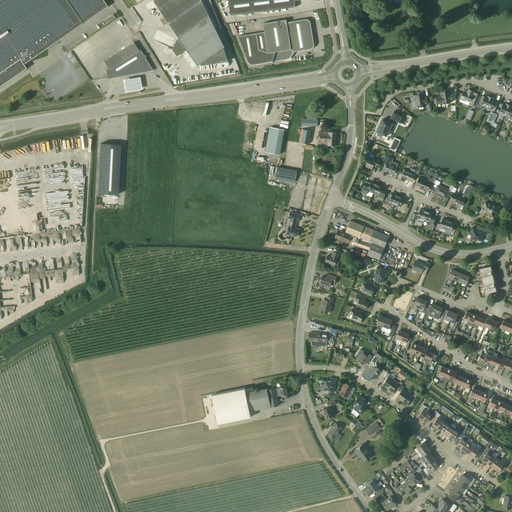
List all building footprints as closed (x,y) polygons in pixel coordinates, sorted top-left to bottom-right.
[(0,0),(0,86),(26,68),(23,64),(107,6),(102,0),(0,0)] [(154,0),(153,1),(164,17),(160,20),(164,25),(168,22),(179,38),(177,39),(172,49),(177,56),(186,49),(198,66),(200,64),(201,65),(228,61),(224,47),(225,47),(202,1),(201,0),(154,0)] [(228,0),(230,16),(295,8),(294,1),(303,0),(228,0)] [(103,21),(106,25),(115,18),(113,15),(103,21)] [(248,63),(252,66),(289,60),(294,52),(312,50),(314,46),(310,22),(307,20),(287,23),(286,20),(263,24),(265,33),(239,37),(248,63)] [(233,22),(229,24),(233,35),(237,34),(233,22)] [(105,27),(98,32),(101,36),(108,32),(105,27)] [(107,70),(108,78),(110,77),(147,68),(147,65),(133,43),(104,61),(108,69),(107,70)] [(169,48),(155,54),(157,60),(172,53),(169,48)] [(67,55),(73,65),(77,62),(71,53),(67,55)] [(140,79),(125,81),(127,93),(142,90),(140,79)] [(435,97),(436,105),(443,104),(451,103),(450,101),(454,101),(453,93),(449,94),(449,91),(446,91),(446,90),(445,90),(444,91),(443,92),(440,92),(441,96),(435,97)] [(468,105),(472,107),(478,94),(474,92),(468,90),(467,93),(464,92),(460,100),(465,102),(466,100),(469,102),(468,105)] [(412,100),(413,109),(414,109),(417,108),(417,107),(425,106),(424,105),(428,104),(427,97),(423,97),(423,94),(420,95),(420,94),(419,94),(418,94),(417,95),(414,96),(415,99),(412,100)] [(482,107),(486,109),(491,98),(488,96),(487,97),(485,96),(484,97),(482,96),(478,104),(481,105),(482,107)] [(492,110),(495,111),(498,103),(495,102),(496,101),(493,100),(494,99),(491,98),(486,109),(490,110),(492,110)] [(500,115),(504,117),(509,105),(506,104),(506,105),(503,104),(503,105),(500,103),(497,112),(499,113),(500,115)] [(378,132),(376,136),(380,137),(382,134),(386,136),(387,136),(392,124),(394,120),(400,123),(404,116),(394,111),(390,119),(391,119),(389,123),(383,120),(383,119),(382,119),(382,120),(380,124),(380,125),(379,125),(379,126),(379,127),(377,131),(376,132),(377,132),(378,132)] [(285,130),(269,127),(265,152),(280,155),(285,130)] [(299,143),(309,144),(311,131),(301,129),(299,143)] [(323,149),(328,149),(328,145),(335,146),(336,133),(319,132),(318,143),(324,144),(323,149)] [(100,145),(98,195),(118,196),(120,146),(100,145)] [(384,170),(394,174),(397,167),(391,165),(393,160),(391,159),(386,156),(383,163),(387,165),(384,170)] [(365,167),(371,169),(373,166),(378,169),(381,161),(376,158),(375,160),(369,157),(365,167)] [(289,182),(295,183),(297,170),(277,167),(275,179),(289,182)] [(407,179),(413,181),(415,175),(402,169),(401,172),(403,173),(401,177),(407,179)] [(419,177),(416,185),(424,188),(424,189),(428,191),(430,185),(433,186),(436,180),(434,179),(432,183),(431,182),(427,181),(419,177)] [(444,198),(446,199),(449,190),(439,185),(440,182),(436,180),(433,186),(436,188),(434,193),(435,194),(435,195),(437,196),(437,195),(442,197),(442,198),(444,198)] [(372,197),(373,193),(377,184),(371,182),(370,185),(365,182),(363,186),(361,191),(364,193),(367,194),(367,195),(372,197)] [(375,197),(382,201),(386,192),(381,189),(382,187),(377,184),(373,193),(376,194),(375,197)] [(453,193),(450,201),(462,206),(466,198),(454,193),(456,189),(453,187),(451,192),(453,193)] [(394,205),(398,196),(393,193),(390,199),(387,198),(385,204),(390,206),(391,208),(392,209),(394,205)] [(398,196),(394,205),(400,207),(399,210),(405,212),(407,207),(407,206),(408,205),(405,203),(402,202),(404,198),(398,196)] [(481,213),(493,218),(496,213),(497,213),(499,207),(485,202),(481,213)] [(424,220),(427,211),(421,209),(419,215),(416,214),(414,220),(417,221),(423,223),(424,220)] [(428,225),(433,227),(436,217),(432,216),(432,213),(427,211),(424,220),(429,222),(428,225)] [(294,228),(297,220),(298,221),(300,215),(290,212),(288,219),(291,219),(287,234),(296,237),(297,236),(298,236),(298,233),(297,233),(298,230),(294,228)] [(440,227),(446,229),(449,220),(443,218),(441,224),(438,223),(436,230),(439,231),(440,227)] [(350,220),(346,232),(352,234),(352,235),(350,240),(355,242),(354,244),(369,250),(368,255),(379,259),(389,236),(350,220)] [(450,234),(453,235),(455,229),(452,229),(455,222),(449,220),(446,229),(451,231),(450,234)] [(477,240),(481,241),(485,233),(472,228),(469,234),(472,235),(470,239),(476,241),(477,240)] [(352,235),(338,230),(335,238),(349,243),(350,240),(352,235)] [(325,261),(337,266),(340,261),(337,259),(339,254),(333,252),(331,257),(328,255),(325,261)] [(412,269),(422,273),(423,269),(427,270),(430,263),(426,262),(425,264),(418,262),(418,263),(415,261),(412,269)] [(484,289),(485,297),(498,294),(491,262),(478,265),(480,272),(482,272),(483,276),(481,276),(483,285),(485,284),(486,288),(484,289)] [(389,271),(378,266),(374,275),(376,276),(375,280),(382,283),(384,278),(383,278),(384,276),(387,277),(389,271)] [(320,284),(329,287),(331,283),(334,284),(336,277),(328,274),(326,278),(322,276),(320,284)] [(362,292),(371,296),(374,289),(373,288),(374,285),(364,281),(361,287),(364,288),(362,292)] [(357,305),(366,309),(368,303),(365,301),(366,298),(357,294),(355,300),(359,301),(357,305)] [(319,311),(326,313),(327,311),(330,312),(331,305),(329,305),(330,302),(332,302),(333,298),(327,296),(326,300),(324,300),(323,305),(321,305),(319,311)] [(418,308),(422,299),(417,297),(415,302),(412,301),(410,307),(413,308),(414,306),(418,308)] [(427,301),(422,299),(418,308),(421,309),(420,311),(425,313),(428,308),(425,307),(427,301)] [(433,318),(438,306),(433,304),(430,309),(428,308),(425,313),(423,319),(426,320),(427,318),(428,318),(428,316),(433,318)] [(440,322),(443,316),(443,315),(441,313),(443,308),(438,306),(433,318),(438,319),(437,320),(440,322)] [(351,319),(360,323),(363,316),(360,314),(361,312),(353,308),(350,315),(353,316),(351,319)] [(449,321),(450,321),(453,313),(448,310),(446,317),(443,316),(440,322),(443,323),(444,322),(448,324),(449,321)] [(463,319),(468,322),(472,314),(467,311),(463,319)] [(453,327),(456,328),(458,322),(455,321),(458,315),(453,313),(450,321),(454,323),(453,327)] [(468,322),(473,324),(477,316),(472,314),(468,322)] [(377,324),(383,326),(386,318),(380,315),(377,324)] [(473,324),(478,326),(482,318),(477,316),(473,324)] [(388,336),(391,337),(394,331),(391,330),(393,326),(390,325),(392,320),(386,318),(383,326),(391,330),(388,336)] [(484,326),(487,320),(482,318),(478,326),(483,328),(484,326)] [(484,326),(489,328),(493,320),(487,318),(487,320),(484,326)] [(489,328),(494,330),(498,322),(493,320),(489,328)] [(500,328),(505,331),(509,323),(503,320),(500,328)] [(396,339),(394,343),(399,345),(400,343),(401,341),(404,333),(399,331),(397,336),(396,339)] [(309,341),(327,342),(327,341),(334,342),(335,337),(327,336),(327,334),(310,332),(309,341)] [(404,333),(401,341),(406,343),(409,335),(404,333)] [(351,343),(354,336),(349,334),(346,341),(351,343)] [(415,353),(418,345),(413,343),(411,349),(409,348),(407,352),(409,353),(410,351),(415,353)] [(415,353),(420,355),(423,347),(418,345),(415,353)] [(420,355),(424,357),(427,351),(428,349),(423,347),(420,355)] [(334,355),(344,358),(345,353),(348,354),(350,349),(346,348),(345,351),(339,350),(340,349),(336,348),(334,355)] [(432,353),(427,351),(424,357),(425,357),(424,359),(427,360),(422,372),(424,373),(425,370),(427,364),(432,353)] [(357,360),(363,364),(365,361),(368,363),(373,356),(368,353),(366,355),(363,353),(357,360)] [(382,380),(384,378),(387,373),(382,369),(381,370),(377,367),(376,362),(379,359),(380,359),(382,356),(377,353),(375,355),(367,367),(371,370),(369,372),(370,376),(373,378),(377,378),(378,377),(382,380)] [(427,364),(428,364),(432,366),(433,363),(434,364),(437,355),(432,353),(427,364)] [(484,361),(487,355),(482,353),(478,361),(483,363),(484,361)] [(484,361),(489,363),(493,355),(487,353),(487,355),(484,361)] [(489,363),(494,365),(498,357),(493,355),(489,363)] [(499,367),(500,365),(503,359),(498,357),(494,365),(499,367)] [(500,365),(505,367),(508,359),(503,357),(503,359),(500,365)] [(443,379),(444,376),(447,368),(442,366),(442,367),(439,373),(438,377),(443,379)] [(444,376),(449,378),(452,370),(447,368),(444,376)] [(449,378),(454,380),(456,374),(457,372),(452,370),(449,378)] [(407,375),(401,371),(398,375),(404,379),(407,375)] [(382,385),(387,389),(393,380),(388,377),(390,374),(387,373),(384,378),(386,380),(382,385)] [(453,382),(458,384),(461,376),(456,374),(454,380),(453,382)] [(458,384),(463,387),(466,378),(461,376),(458,384)] [(463,387),(468,389),(472,381),(466,378),(463,387)] [(323,390),(331,392),(332,391),(335,392),(336,386),(333,385),(334,381),(327,380),(326,382),(322,380),(320,388),(324,388),(323,390)] [(397,387),(399,388),(403,383),(400,382),(399,384),(393,380),(387,389),(393,392),(397,387)] [(346,398),(350,400),(353,394),(349,392),(352,387),(345,383),(340,393),(347,396),(346,398)] [(396,397),(402,401),(408,392),(402,389),(404,387),(401,385),(403,383),(399,388),(398,390),(400,392),(396,397)] [(279,388),(275,389),(275,388),(267,390),(267,388),(246,392),(245,388),(212,395),(218,424),(251,417),(250,412),(278,406),(276,393),(279,392),(279,395),(280,395),(280,396),(287,394),(286,386),(279,388)] [(470,396),(475,398),(479,390),(474,388),(470,396)] [(475,398),(480,400),(484,392),(479,390),(475,398)] [(402,401),(407,405),(411,399),(413,401),(417,396),(414,394),(413,396),(408,392),(402,401)] [(480,400),(485,403),(489,394),(484,392),(480,400)] [(354,409),(360,414),(368,405),(364,402),(366,401),(360,395),(354,402),(357,405),(354,409)] [(489,406),(494,408),(497,400),(492,398),(489,406)] [(494,408),(499,410),(502,402),(497,400),(494,408)] [(499,410),(504,412),(507,404),(502,402),(499,410)] [(422,420),(428,412),(430,409),(423,404),(422,406),(418,411),(420,413),(418,416),(420,418),(420,419),(422,420)] [(508,417),(509,414),(511,406),(507,404),(504,412),(503,415),(508,417)] [(324,414),(326,419),(335,416),(332,407),(322,410),(323,415),(324,414)] [(432,421),(435,416),(433,414),(432,415),(428,412),(422,420),(424,422),(425,421),(427,423),(429,419),(432,421)] [(436,428),(444,417),(438,412),(435,416),(432,421),(434,423),(433,425),(435,426),(434,427),(436,428)] [(441,431),(447,423),(444,421),(446,418),(444,417),(436,428),(439,430),(439,429),(441,431)] [(327,434),(334,439),(343,428),(335,422),(327,434)] [(365,429),(370,436),(381,428),(376,422),(365,429)] [(445,434),(451,426),(447,423),(441,431),(443,432),(443,433),(445,434)] [(447,435),(449,436),(455,429),(451,426),(445,434),(447,436),(447,435)] [(452,438),(451,439),(453,440),(455,438),(457,439),(459,438),(462,433),(460,431),(461,429),(457,426),(455,429),(449,436),(452,438)] [(461,449),(467,441),(467,440),(469,437),(464,435),(465,434),(464,434),(466,432),(464,431),(462,433),(459,438),(457,439),(460,441),(457,445),(459,447),(458,448),(461,449)] [(463,450),(465,452),(471,444),(467,441),(461,449),(463,451),(463,450)] [(420,452),(427,446),(424,442),(416,448),(420,452)] [(354,450),(357,455),(359,454),(364,461),(371,456),(370,454),(371,454),(371,453),(370,451),(369,451),(368,451),(364,446),(363,444),(354,450)] [(467,454),(469,455),(475,446),(471,444),(465,452),(467,453),(467,454)] [(429,452),(431,451),(427,446),(420,452),(423,456),(429,452)] [(479,449),(475,446),(469,455),(471,456),(474,458),(474,457),(477,459),(482,450),(480,449),(479,449)] [(486,464),(492,455),(488,452),(488,451),(486,449),(480,457),(483,459),(482,460),(484,461),(484,462),(486,464)] [(424,462),(425,462),(432,456),(429,452),(423,456),(421,457),(423,460),(421,461),(422,463),(424,462)] [(488,464),(491,466),(496,458),(492,455),(486,464),(488,465),(488,464)] [(425,462),(428,466),(435,461),(432,456),(425,462)] [(492,468),(494,469),(500,461),(496,458),(491,466),(493,467),(492,468)] [(503,459),(502,459),(500,461),(494,469),(496,471),(497,470),(499,472),(502,468),(504,470),(508,465),(505,463),(506,462),(505,461),(505,460),(503,459)] [(427,470),(430,474),(435,470),(434,469),(439,465),(435,461),(428,466),(430,469),(427,470)] [(419,481),(417,478),(419,476),(417,474),(416,472),(413,469),(407,474),(409,477),(415,484),(419,481)] [(459,478),(467,484),(471,480),(472,481),(474,478),(467,473),(465,476),(463,474),(461,476),(460,476),(459,478)] [(366,485),(369,490),(377,484),(375,481),(379,479),(375,474),(370,478),(372,481),(366,485)] [(415,484),(409,477),(405,480),(406,481),(411,488),(415,484)] [(457,483),(465,488),(467,484),(459,478),(457,480),(458,481),(457,483)] [(411,488),(406,481),(405,480),(404,479),(399,482),(401,485),(402,485),(407,492),(412,489),(411,488)] [(453,486),(462,493),(465,488),(457,483),(455,485),(454,484),(453,486)] [(376,494),(384,489),(381,485),(379,487),(377,484),(369,490),(373,494),(375,493),(376,494)] [(407,492),(402,485),(401,485),(399,486),(398,485),(396,485),(394,487),(398,493),(400,492),(403,495),(407,492)] [(450,491),(459,497),(462,493),(453,486),(451,488),(452,489),(451,491),(450,490),(450,491)] [(455,500),(456,501),(459,497),(450,491),(448,493),(449,493),(448,495),(449,496),(455,500)] [(393,494),(386,499),(392,507),(396,504),(393,499),(395,497),(393,494)] [(503,507),(511,509),(511,506),(511,505),(511,496),(505,495),(503,507)] [(382,503),(388,510),(392,507),(386,499),(382,503)] [(439,503),(449,510),(454,504),(453,503),(447,499),(446,502),(442,499),(441,501),(440,501),(439,503)] [(439,510),(442,511),(447,511),(449,510),(439,503),(437,505),(438,505),(436,508),(439,510)]
